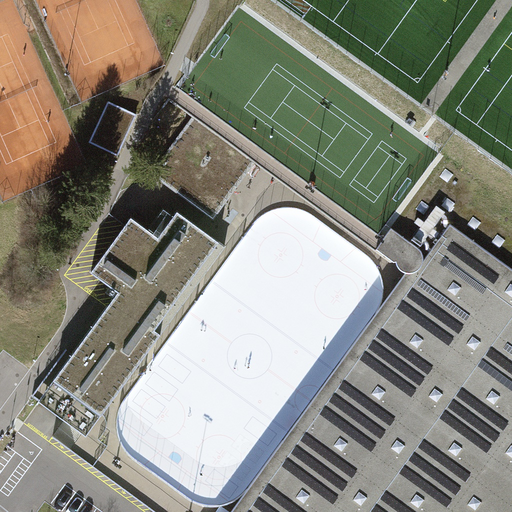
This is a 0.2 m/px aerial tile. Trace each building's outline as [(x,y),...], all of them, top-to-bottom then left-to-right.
[(239,7),(179,88),(203,106),(205,104),(257,143),(255,146),(377,235),(438,153),(239,7)] [(136,115),(109,102),(90,142),(118,154),(136,115)] [(255,146),(257,143),(205,104),(203,106),(154,173),(207,212),(255,146)] [(216,239),(177,210),(141,260),(126,249),(104,279),(118,290),(60,370),(61,371),(98,398),(131,353),(188,275),(198,283),(225,246),(216,239)] [(511,511),(511,269),(450,224),(424,259),(423,256),(422,253),(421,250),(418,248),(396,231),(381,252),(395,262),(395,266),(411,277),(239,511),(511,511)] [(150,366),(131,353),(98,398),(61,371),(48,390),(91,421),(90,424),(103,434),(113,420),(111,418),(150,366)]
